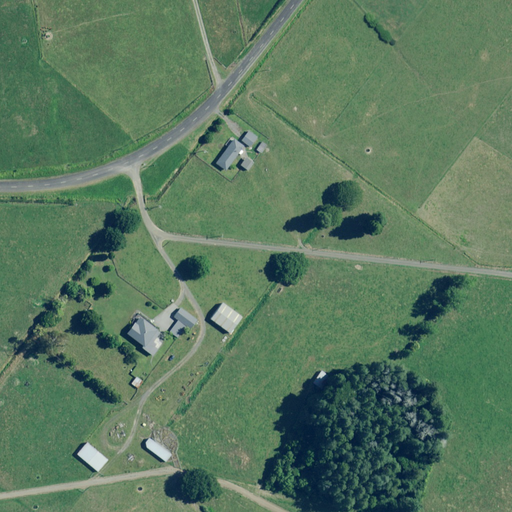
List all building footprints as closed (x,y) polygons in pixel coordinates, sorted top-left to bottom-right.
[(61,78),(45,79),(47,99),(63,98),(61,78)] [(36,113),(13,117),(18,143),(40,140),(36,113)] [(261,141),(251,134),(244,143),(254,150),(261,141)] [(246,150),(234,142),(216,166),(228,175),(246,150)] [(265,145),(260,142),(255,149),(260,153),(265,145)] [(257,166),(248,160),(242,168),(250,174),(257,166)] [(244,319),(225,305),(212,323),(231,337),(244,319)] [(199,324),(182,310),(175,319),(180,323),(172,334),(183,343),(199,324)] [(165,331),(140,313),(125,334),(143,347),(150,339),(156,343),(165,331)] [(330,378),(319,371),(311,383),(322,390),(330,378)] [(143,382),(136,377),(131,384),(138,389),(143,382)] [(172,456),(151,441),(143,452),(165,467),(172,456)] [(109,462),(87,445),(76,459),(97,476),(109,462)]
